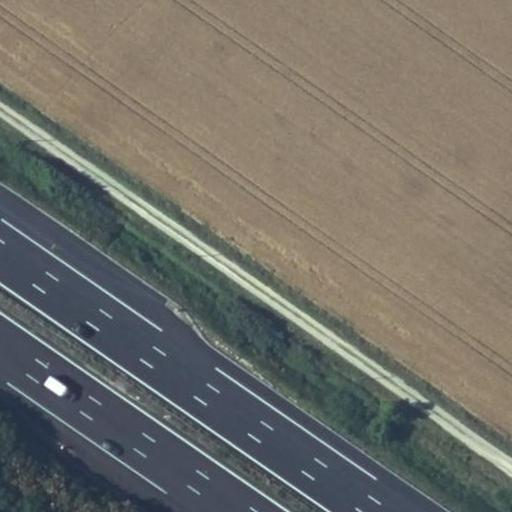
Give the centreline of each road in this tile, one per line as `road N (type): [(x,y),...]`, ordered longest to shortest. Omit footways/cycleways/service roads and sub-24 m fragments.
road 1 (track): [(0,105),(511,459)]
road 2 (motorway): [(369,511),(0,252)]
road 3 (motorway): [(0,339),(247,511)]
